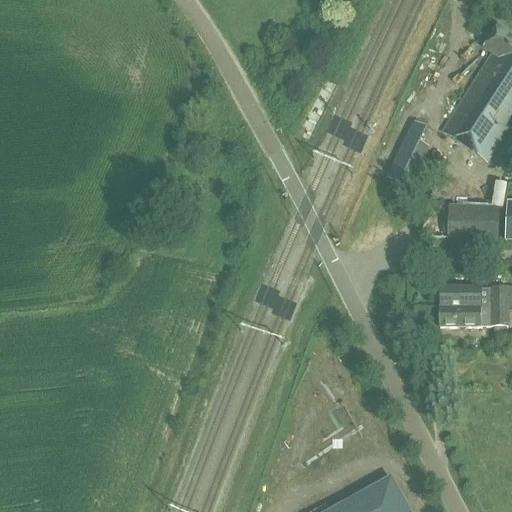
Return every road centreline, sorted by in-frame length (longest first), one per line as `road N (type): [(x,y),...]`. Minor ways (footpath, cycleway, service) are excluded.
road 1 (unclassified): [(182,0),(341,279)]
road 2 (unclassified): [(456,511),(341,279)]
road 3 (residential): [(341,279),(412,251),(511,256)]
